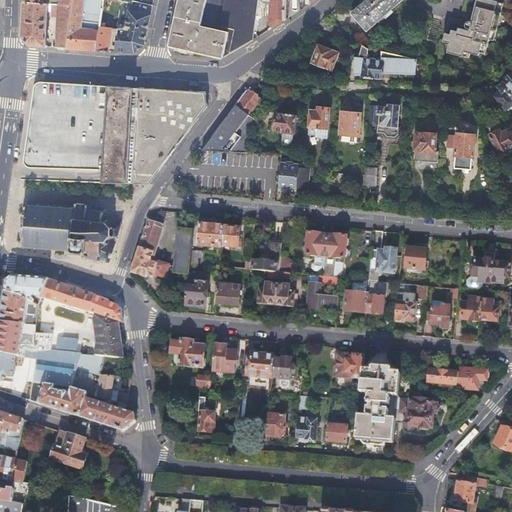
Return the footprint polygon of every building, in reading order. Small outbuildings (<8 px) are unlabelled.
[(73,0),(73,7),(66,49),(85,50),(96,51),(99,27),(103,0),(73,0)] [(179,0),(169,48),(221,60),(253,41),(258,0),(179,0)] [(270,0),(269,31),(286,20),(286,0),(270,0)] [(405,0),(370,0),(354,15),(369,32),(386,17),(389,19),(395,14),(393,11),(405,0)] [(483,56),(487,41),(495,43),(505,6),(484,0),(477,0),(469,33),(462,31),(461,34),(452,32),(451,36),(446,35),(443,43),(449,45),(447,54),(469,60),(470,56),(478,58),(479,55),(483,56)] [(73,7),(60,6),(44,4),(24,2),(22,38),(31,47),(47,48),(49,12),(54,13),(54,17),(63,18),(61,35),(59,35),(58,48),(66,49),(73,7)] [(123,11),(119,30),(115,52),(129,53),(135,53),(144,47),(151,17),(123,11)] [(99,27),(96,51),(105,51),(115,52),(119,30),(99,27)] [(352,38),(341,29),(336,36),(347,44),(352,38)] [(321,45),(315,61),(334,69),(341,53),(321,45)] [(367,49),(362,45),(361,50),(355,75),(355,76),(363,76),(362,77),(376,78),(383,79),(383,74),(384,74),(384,72),(404,71),(404,72),(413,72),(414,67),(416,67),(418,61),(417,60),(382,52),(382,61),(375,60),(368,59),(369,51),(369,49),(367,49)] [(21,180),(134,184),(135,176),(140,88),(43,82),(41,82),(39,83),(37,84),(36,86),(21,180)] [(135,176),(155,176),(207,107),(205,93),(140,88),(135,176)] [(249,90),(204,150),(247,155),(249,134),(257,124),(248,117),(261,100),(249,90)] [(375,108),(375,116),(379,117),(378,126),(395,128),(397,106),(386,105),(386,109),(375,108)] [(310,136),(318,137),(319,128),(329,129),(331,108),(320,107),(319,112),(312,111),(310,136)] [(343,135),(358,136),(359,136),(361,115),(351,114),(352,110),(345,109),(342,135),(343,135)] [(277,113),(276,133),(295,134),(297,115),(277,113)] [(319,128),(318,137),(318,140),(328,141),(329,129),(319,128)] [(438,162),(441,136),(415,134),(413,152),(414,152),(413,161),(438,162)] [(357,144),(358,136),(343,135),(342,143),(357,144)] [(445,137),(443,149),(452,150),(450,169),(467,171),(470,137),(452,136),(452,137),(445,137)] [(497,138),(488,145),(501,161),(511,152),(511,143),(507,137),(500,142),(497,138)] [(287,165),(281,165),(278,187),(297,189),(299,166),(295,166),(295,163),(287,162),(287,165)] [(379,170),(366,168),(364,186),(377,187),(379,170)] [(299,169),(299,177),(297,191),(309,192),(310,170),(299,169)] [(347,175),(333,174),(332,184),(346,185),(347,175)] [(135,176),(134,184),(148,185),(155,176),(135,176)] [(23,226),(21,247),(23,247),(23,249),(69,253),(69,255),(73,255),(73,253),(83,254),(83,258),(85,258),(84,260),(87,260),(89,258),(93,259),(92,264),(101,264),(101,261),(109,262),(122,223),(111,227),(109,221),(103,221),(104,211),(88,210),(88,205),(74,204),(74,208),(24,205),(23,226)] [(143,240),(132,272),(148,277),(150,276),(167,282),(171,269),(163,266),(163,268),(156,265),(156,264),(150,262),(163,226),(150,222),(143,240)] [(198,246),(222,248),(222,247),(224,227),(200,225),(198,246)] [(240,229),(224,227),(222,247),(241,249),(242,243),(238,243),(238,239),(240,229)] [(191,252),(193,230),(179,228),(174,267),(176,273),(189,275),(189,274),(190,263),(191,252)] [(381,233),(373,232),(371,248),(379,249),(381,233)] [(327,236),(319,235),(307,234),(307,236),(305,236),(304,245),(306,245),(306,248),(304,248),(303,256),(305,257),(305,259),(324,261),(327,238),(327,236)] [(346,238),(333,236),(327,236),(327,238),(324,261),(323,277),(335,278),(336,267),(333,264),(334,262),(343,263),(343,260),(346,261),(346,252),(344,252),(344,248),(347,248),(348,240),(345,240),(346,238)] [(250,261),(249,269),(269,271),(275,272),(279,272),(281,257),(282,244),(270,243),(269,260),(259,259),(258,262),(250,261)] [(407,249),(405,269),(428,272),(430,252),(407,249)] [(371,254),(369,273),(392,275),(395,251),(383,250),(383,255),(371,254)] [(203,253),(191,252),(190,263),(198,264),(206,265),(207,259),(202,259),(203,253)] [(478,278),(477,285),(491,286),(492,285),(493,264),(494,254),(483,253),(482,262),(475,261),(473,278),(478,278)] [(281,257),(279,272),(289,273),(299,274),(300,265),(289,264),(289,258),(281,257)] [(189,275),(186,305),(205,307),(207,283),(196,281),(198,264),(190,263),(189,274),(189,275)] [(493,264),(492,285),(502,286),(503,279),(508,279),(509,266),(493,264)] [(275,272),(269,271),(268,278),(279,279),(278,285),(265,284),(265,291),(260,290),(258,304),(293,307),(294,293),(289,292),(289,287),(291,287),(292,280),(289,280),(289,273),(279,272),(275,272)] [(323,277),(310,275),(307,307),(338,311),(339,299),(319,296),(320,285),(340,287),(341,279),(335,278),(323,277)] [(7,283),(6,292),(38,303),(44,296),(49,280),(38,279),(13,277),(7,283)] [(466,286),(470,291),(477,292),(477,285),(478,278),(473,278),(471,278),(467,281),(466,286)] [(95,296),(49,280),(44,296),(92,312),(95,296)] [(367,295),(366,314),(384,315),(385,297),(386,297),(388,283),(378,282),(369,281),(368,288),(368,293),(367,295)] [(240,286),(218,284),(216,303),(238,306),(240,286)] [(428,287),(418,286),(417,299),(426,300),(428,287)] [(344,311),(366,314),(367,295),(368,293),(350,291),(348,294),(347,298),(346,298),(344,311)] [(6,292),(2,323),(36,324),(38,303),(6,292)] [(402,295),(397,294),(394,320),(402,321),(403,319),(414,320),(416,302),(413,302),(414,293),(402,292),(402,295)] [(103,299),(95,296),(92,312),(97,314),(121,322),(124,323),(123,308),(120,306),(115,304),(103,299)] [(482,299),(482,298),(469,297),(468,303),(463,302),(462,319),(480,321),(480,319),(482,299)] [(482,299),(480,319),(497,321),(499,307),(493,307),(494,300),(482,299)] [(427,311),(426,319),(430,320),(429,323),(438,324),(438,328),(439,329),(444,329),(447,327),(449,305),(440,304),(440,307),(430,306),(430,312),(427,311)] [(96,343),(95,356),(101,357),(125,359),(121,322),(97,314),(94,317),(96,343)] [(53,335),(35,331),(36,324),(2,323),(0,335),(0,352),(18,355),(27,356),(28,349),(50,352),(52,339),(53,335)] [(52,339),(50,352),(76,354),(77,341),(52,339)] [(205,346),(202,346),(202,343),(184,340),(184,342),(175,341),(174,354),(177,354),(177,361),(179,363),(181,363),(181,366),(203,368),(205,346)] [(276,342),(267,341),(265,355),(252,354),(251,366),(247,365),(246,377),(272,380),(272,378),(274,359),(276,342)] [(233,346),(215,344),(212,372),(235,374),(237,352),(232,352),(233,346)] [(28,349),(27,356),(36,357),(34,382),(60,388),(73,390),(77,376),(84,355),(76,354),(50,352),(28,349)] [(15,377),(18,355),(0,352),(0,380),(4,381),(5,376),(15,377)] [(95,356),(84,355),(77,376),(99,380),(99,373),(100,373),(101,357),(95,356)] [(364,371),(365,357),(347,355),(345,378),(363,379),(364,371)] [(282,360),(274,359),(272,378),(280,379),(279,386),(282,388),(286,389),(289,387),(290,373),(294,374),(295,367),(291,367),(291,359),(283,358),(282,360)] [(401,369),(401,374),(400,388),(406,388),(408,374),(419,375),(421,362),(402,360),(401,362),(401,369)] [(457,383),(457,387),(477,389),(478,377),(485,378),(487,368),(459,366),(458,371),(457,383)] [(363,379),(362,393),(369,394),(368,405),(371,405),(371,409),(368,409),(367,417),(360,417),(357,440),(365,441),(365,444),(367,445),(384,447),(386,445),(387,442),(395,443),(397,423),(397,420),(394,419),(389,419),(390,411),(386,410),(387,406),(390,407),(391,395),(396,396),(399,396),(400,388),(401,374),(393,373),(393,372),(393,371),(392,370),(391,369),(375,367),(373,368),(372,369),(372,371),(364,371),(363,379)] [(428,381),(457,383),(458,371),(429,368),(428,381)] [(99,373),(99,380),(97,396),(108,399),(112,374),(100,373),(99,373)] [(99,380),(77,376),(73,390),(86,393),(97,396),(99,380)] [(198,386),(211,387),(212,378),(199,377),(198,379),(195,378),(194,384),(198,384),(198,386)] [(294,379),(292,394),(299,394),(300,380),(294,379)] [(60,388),(34,382),(31,401),(79,416),(85,398),(86,393),(73,390),(72,394),(59,389),(60,388)] [(115,391),(113,401),(127,403),(129,393),(115,391)] [(403,400),(399,396),(396,396),(394,419),(397,420),(397,423),(405,424),(411,429),(413,427),(422,428),(421,432),(430,432),(430,429),(433,429),(435,414),(437,415),(439,404),(435,404),(435,403),(429,402),(429,401),(416,400),(416,401),(403,400)] [(85,398),(79,416),(124,431),(136,421),(135,413),(126,410),(85,398)] [(200,398),(199,409),(201,409),(199,427),(214,429),(217,399),(210,399),(200,398)] [(0,447),(1,448),(3,434),(9,435),(7,449),(19,451),(24,421),(0,413),(0,447)] [(286,416),(269,415),(268,425),(267,433),(267,436),(280,437),(286,434),(287,423),(286,423),(286,416)] [(303,418),(299,417),(297,439),(297,442),(316,444),(319,419),(303,418)] [(333,418),(329,417),(327,442),(347,443),(349,426),(332,425),(333,418)] [(259,433),(267,433),(268,425),(260,424),(259,433)] [(511,424),(507,424),(505,430),(502,430),(497,447),(511,450),(511,424)] [(86,440),(61,432),(53,460),(83,469),(87,455),(81,453),(86,440)] [(3,434),(1,448),(7,449),(9,435),(3,434)] [(18,459),(0,456),(0,487),(0,488),(7,489),(7,487),(16,489),(20,490),(21,481),(15,480),(18,459)] [(29,461),(18,459),(15,480),(21,481),(25,482),(29,461)] [(476,511),(477,507),(472,506),(476,488),(477,481),(461,478),(460,486),(456,485),(453,504),(466,507),(465,511),(476,511)] [(21,481),(20,490),(30,492),(32,485),(32,484),(25,482),(21,481)] [(487,483),(477,481),(476,488),(486,490),(486,488),(487,483)] [(32,485),(30,492),(30,495),(55,500),(57,491),(32,485)] [(0,499),(14,501),(16,489),(7,487),(7,489),(0,488),(0,487),(0,499)] [(89,511),(90,500),(71,497),(69,511),(89,511)] [(0,499),(0,511),(25,511),(28,503),(14,501),(0,499)] [(124,511),(125,509),(94,500),(94,511),(124,511)]
